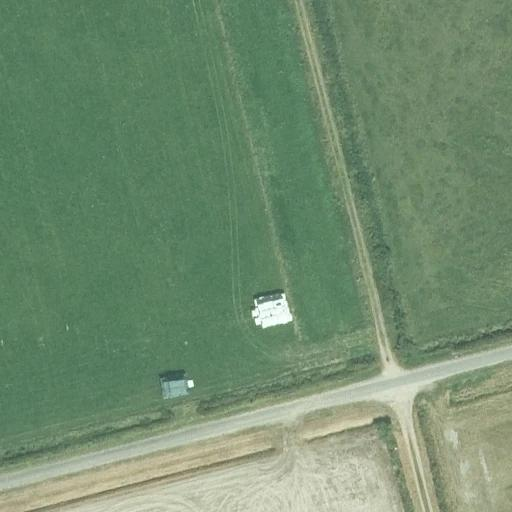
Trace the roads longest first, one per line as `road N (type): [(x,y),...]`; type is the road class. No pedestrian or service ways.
road 1 (unclassified): [(0,488),(395,387)]
road 2 (track): [(298,0),(395,387)]
road 3 (unclassified): [(395,387),(427,511)]
road 4 (unclassified): [(395,387),(511,354)]
